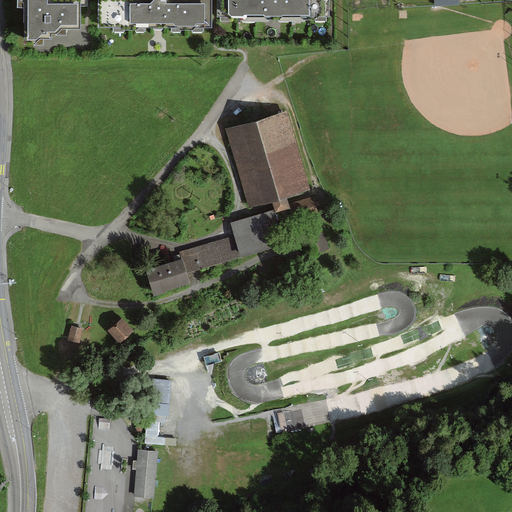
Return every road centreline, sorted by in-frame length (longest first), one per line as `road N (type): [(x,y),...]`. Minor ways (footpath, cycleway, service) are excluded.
road 1 (residential): [(235,82),(113,229),(81,232),(0,215)]
road 2 (track): [(296,253),(261,258),(176,297),(110,304),(84,299),(74,277),(97,232)]
road 3 (tertiary): [(0,343),(19,511)]
